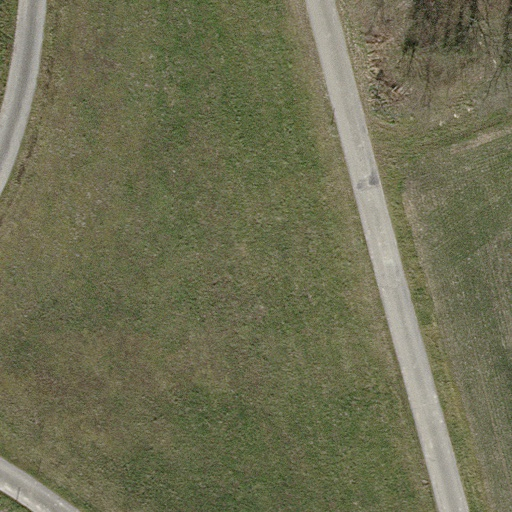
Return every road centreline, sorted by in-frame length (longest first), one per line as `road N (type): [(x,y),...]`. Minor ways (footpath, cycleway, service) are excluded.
road 1 (unclassified): [(318,0),(452,511)]
road 2 (residential): [(36,0),(0,164)]
